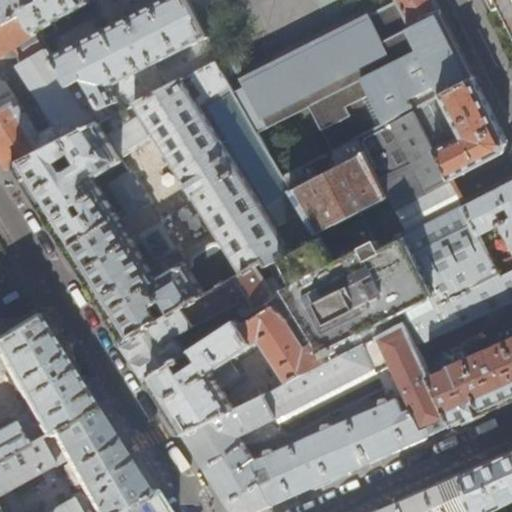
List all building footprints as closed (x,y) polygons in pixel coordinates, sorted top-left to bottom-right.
[(1,0),(0,1),(0,20),(1,23),(23,12),(44,0),(1,0)] [(44,0),(23,12),(37,32),(89,2),(87,0),(122,0),(132,16),(53,56),(71,84),(85,77),(103,108),(118,101),(123,110),(125,109),(139,102),(217,62),(221,60),(197,14),(189,0),(44,0)] [(224,0),(189,0),(197,14),(224,0)] [(396,0),(398,3),(410,26),(440,10),(435,0),(396,0)] [(511,0),(496,0),(511,30),(511,0)] [(446,21),(440,10),(410,26),(398,3),(250,78),(246,70),(254,67),(247,54),(245,55),(220,68),(258,133),(310,106),(333,151),(341,147),(359,138),(416,108),(475,78),(469,66),(446,21)] [(0,57),(17,48),(39,35),(37,32),(23,12),(1,23),(0,24),(0,57)] [(16,100),(0,108),(0,153),(5,161),(10,168),(17,164),(99,123),(107,119),(123,110),(118,101),(103,108),(85,77),(71,84),(53,56),(39,35),(17,48),(26,62),(18,67),(54,121),(46,125),(50,130),(39,135),(18,102),(16,100)] [(220,68),(245,55),(247,54),(245,50),(221,60),(217,62),(220,68)] [(190,267),(207,294),(258,265),(267,261),(269,265),(294,252),(294,251),(322,236),(284,177),(258,133),(220,68),(217,62),(139,102),(228,243),(224,246),(220,242),(217,242),(214,242),(194,254),(192,259),(192,262),(193,265),(190,267)] [(475,78),(416,108),(452,179),(468,171),(505,152),(508,143),(499,126),(475,78)] [(0,108),(16,100),(18,102),(19,101),(8,84),(4,81),(0,81),(0,108)] [(416,108),(359,138),(391,196),(398,208),(451,180),(452,179),(416,108)] [(125,109),(123,110),(107,119),(115,131),(107,136),(120,156),(150,137),(138,117),(131,121),(125,109)] [(107,136),(99,123),(17,164),(48,215),(70,249),(119,218),(95,179),(123,161),(120,156),(107,136)] [(359,138),(341,147),(349,161),(323,174),(316,160),(284,177),(322,236),(294,251),(294,252),(269,265),(285,289),(331,360),(408,322),(442,305),(407,237),(384,249),(379,241),(336,261),(321,231),(391,196),(359,138)] [(133,209),(143,202),(147,200),(130,172),(108,186),(125,214),(133,209)] [(451,180),(398,208),(410,235),(466,206),(467,205),(464,200),(455,185),(452,179),(451,180)] [(511,181),(496,190),(467,205),(502,275),(511,270),(511,181)] [(143,207),(143,202),(133,209),(137,211),(143,207)] [(467,205),(466,206),(410,235),(407,237),(442,305),(502,275),(467,205)] [(207,294),(190,267),(160,284),(149,265),(137,247),(132,239),(119,218),(70,249),(76,259),(104,304),(127,340),(207,294)] [(132,239),(137,247),(144,242),(154,257),(149,265),(160,284),(190,267),(161,222),(132,239)] [(277,294),(258,265),(207,294),(127,340),(124,342),(138,364),(149,380),(151,378),(191,353),(184,343),(191,338),(187,332),(243,301),(247,305),(245,307),(244,310),(248,315),(277,294)] [(422,351),(511,312),(511,270),(502,275),(442,305),(408,322),(422,351)] [(285,289),(277,294),(248,315),(191,353),(151,378),(180,424),(186,434),(237,408),(223,388),(240,376),(231,361),(263,339),(291,381),(331,360),(285,289)] [(35,315),(6,332),(0,335),(0,459),(93,407),(66,364),(35,315)] [(408,322),(331,360),(291,381),(267,395),(267,394),(237,408),(186,434),(209,469),(247,445),(284,427),(288,435),(384,388),(387,396),(390,402),(409,394),(428,436),(442,430),(455,424),(429,368),(422,351),(408,322)] [(511,332),(429,368),(455,424),(511,398),(511,332)] [(256,511),(384,456),(428,436),(409,394),(390,402),(387,396),(383,398),(382,401),(384,404),(333,427),(332,424),(329,422),(326,423),(326,427),(327,430),(276,453),(274,449),(272,447),(268,449),(268,453),(269,455),(257,461),(247,445),(209,469),(213,476),(235,511),(238,511),(256,511)] [(0,511),(114,511),(148,494),(119,448),(93,407),(0,459),(0,511)] [(247,445),(288,435),(284,427),(247,445)] [(488,511),(511,500),(511,451),(463,473),(480,511),(488,511)] [(431,487),(399,501),(404,511),(480,511),(463,473),(431,487)] [(159,511),(148,494),(114,511),(159,511)] [(374,511),(404,511),(399,501),(374,511)]
